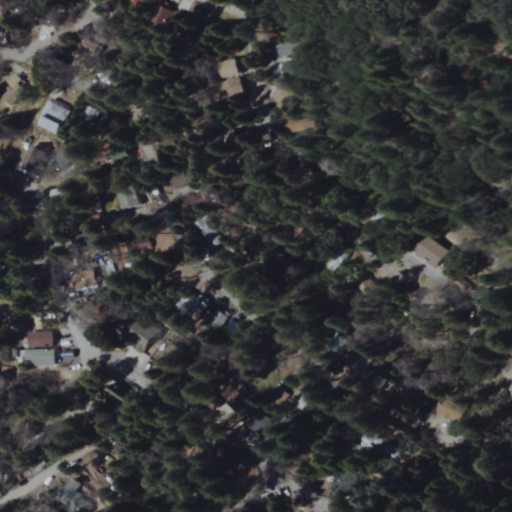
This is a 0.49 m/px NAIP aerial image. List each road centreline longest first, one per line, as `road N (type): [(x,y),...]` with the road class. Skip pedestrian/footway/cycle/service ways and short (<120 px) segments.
road 1 (residential): [(0,50),(21,52),(83,94),(130,139),(242,313),(420,437),(462,445),(485,440),(511,422),(488,341),(439,289),(370,249),(273,152),(254,41),(242,14),(208,0)]
road 2 (residential): [(89,350),(263,467)]
road 3 (residential): [(0,499),(98,438),(86,384),(89,350)]
road 4 (residential): [(89,350),(36,217),(0,181)]
